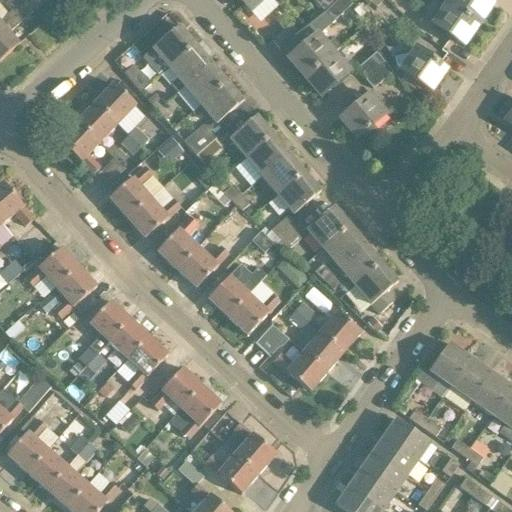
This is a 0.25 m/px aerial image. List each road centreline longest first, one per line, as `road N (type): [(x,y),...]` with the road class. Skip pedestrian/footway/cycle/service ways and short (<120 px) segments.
road 1 (residential): [(325,464),(128,276),(2,130)]
road 2 (residential): [(377,213),(191,0)]
road 3 (residential): [(325,464),(444,295)]
road 4 (residential): [(2,130),(141,0)]
